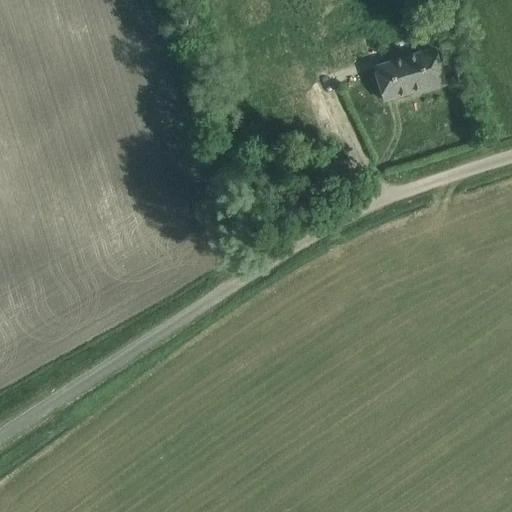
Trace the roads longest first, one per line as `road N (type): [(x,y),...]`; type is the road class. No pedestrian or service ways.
road 1 (unclassified): [(0,437),(327,230),(511,158)]
road 2 (unknown): [(309,0),(355,136),(393,201)]
